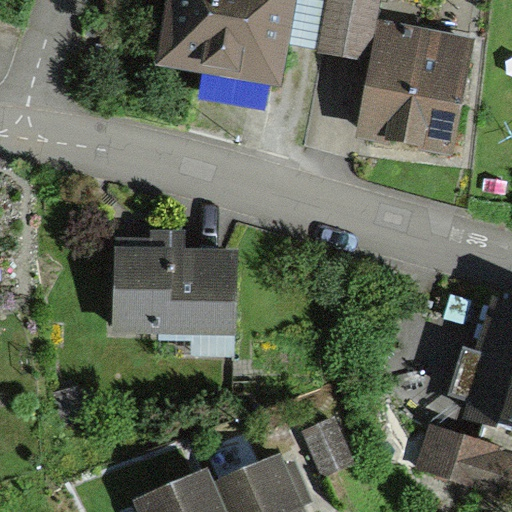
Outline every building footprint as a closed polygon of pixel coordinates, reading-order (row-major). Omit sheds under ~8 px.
[(296,0),(168,0),(156,68),(280,91),(296,0)] [(326,0),(319,51),(373,60),(380,19),(382,0),(326,0)] [(473,35),(380,19),(373,60),(360,143),(453,158),(473,35)] [(104,334),(220,340),(224,268),(108,262),(104,334)] [(497,432),(501,420),(511,423),(511,299),(494,294),(476,348),(465,345),(447,400),(462,404),(457,419),(497,432)] [(337,417),(304,432),(324,479),(357,465),(337,417)] [(511,453),(432,425),(416,471),(511,504),(511,453)] [(292,511),(277,474),(221,497),(227,511),(292,511)] [(215,511),(204,484),(136,511),(215,511)]
